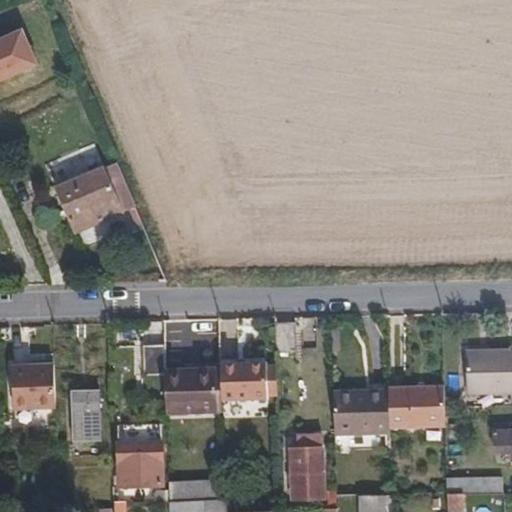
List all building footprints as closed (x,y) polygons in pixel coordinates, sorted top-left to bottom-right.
[(0,39),(0,85),(41,69),(25,30),(0,39)] [(69,228),(117,210),(98,163),(51,181),(69,228)] [(274,352),(295,351),(294,322),(273,322),(274,352)] [(465,393),(511,391),(511,345),(508,345),(508,349),(464,350),(465,393)] [(142,347),(143,377),(165,376),(165,369),(164,346),(142,347)] [(13,408),(54,407),(53,363),(12,364),(13,408)] [(267,399),(266,368),(266,365),(221,366),(221,368),(222,404),(267,402),(267,399)] [(267,399),(275,399),(274,367),(266,368),(267,399)] [(222,410),(222,404),(221,368),(186,369),(185,373),(216,372),(216,411),(222,410)] [(185,373),(186,369),(165,369),(165,376),(166,407),(166,412),(216,411),(216,372),(185,373)] [(443,386),(388,386),(388,390),(389,429),(444,427),(444,405),(443,386)] [(389,432),(389,429),(388,390),(332,391),(334,433),(389,432)] [(73,439),(101,439),(100,392),(72,393),(73,439)] [(508,460),(511,459),(511,429),(494,430),(495,452),(508,452),(508,460)] [(291,497),(321,497),(319,432),(297,432),(297,438),(289,438),(291,497)] [(120,485),(163,484),(161,441),(118,443),(120,485)] [(500,478),(477,478),(477,493),(500,492),(500,478)] [(226,511),(226,481),(173,482),(173,511),(226,511)] [(500,511),(500,492),(477,493),(446,493),(446,510),(483,509),(483,511),(500,511)] [(360,511),(391,511),(391,494),(360,494),(360,511)] [(116,511),(127,511),(127,502),(116,502),(116,511)]
